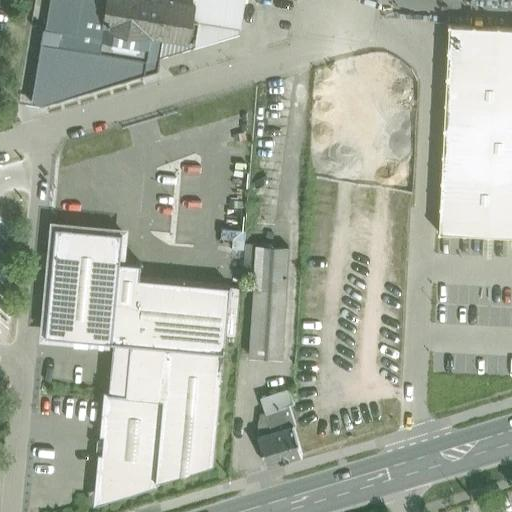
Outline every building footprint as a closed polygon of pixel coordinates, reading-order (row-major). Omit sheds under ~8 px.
[(67,0),(62,31),(43,28),(42,34),(40,83),(63,84),(63,76),(87,77),(87,69),(112,70),(114,57),(125,57),(125,59),(135,59),(135,61),(146,61),(151,34),(103,26),(107,0),(67,0)] [(193,0),(191,0),(107,0),(103,26),(151,34),(186,40),(193,0)] [(511,26),(446,23),(437,228),(511,231),(511,26)] [(122,231),(54,225),(44,334),(110,340),(118,260),(119,260),(122,231)] [(256,243),(244,242),(242,275),(254,276),(256,243)] [(288,246),(256,244),(249,355),(281,357),(288,246)] [(229,284),(138,276),(140,262),(119,260),(118,260),(110,340),(113,340),(130,342),(130,341),(223,350),(229,284)] [(223,350),(130,341),(130,342),(113,340),(108,390),(103,438),(97,438),(96,449),(102,449),(98,497),(154,480),(213,462),(223,350)] [(289,388),(261,396),(266,410),(276,407),(276,408),(289,404),(288,404),(292,403),(289,388)] [(289,404),(276,408),(276,407),(266,410),(272,430),(257,435),(266,464),(301,452),(292,424),(294,423),(289,404)]
